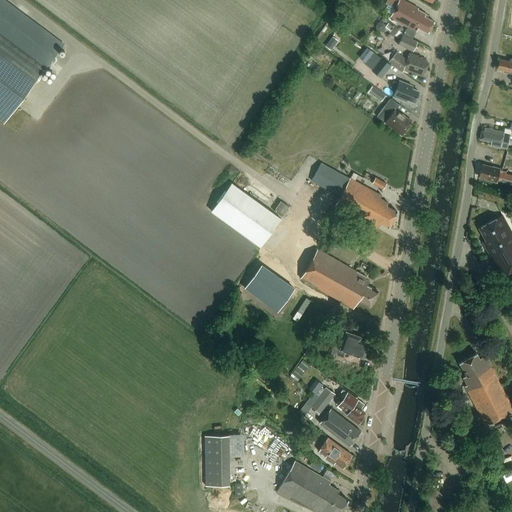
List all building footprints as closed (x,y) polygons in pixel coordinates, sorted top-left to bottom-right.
[(0,0),(0,33),(46,68),(63,45),(2,0),(0,0)] [(402,0),(399,0),(390,18),(408,28),(405,34),(413,39),(419,28),(428,33),(434,22),(424,17),(426,14),(418,10),(418,8),(402,0)] [(382,23),(378,23),(376,26),(377,29),(380,31),(383,31),(385,28),(385,25),(382,23)] [(0,120),(4,124),(46,68),(0,33),(0,120)] [(403,35),(398,45),(412,52),(417,42),(403,35)] [(403,70),(423,77),(428,63),(425,62),(426,60),(418,57),(418,56),(409,53),(407,60),(397,52),(389,62),(403,73),(403,70)] [(381,78),(391,66),(382,58),(381,59),(374,53),(365,64),(373,70),(372,71),(381,78)] [(511,59),(510,59),(509,62),(499,59),(497,69),(505,71),(504,72),(511,73),(511,59)] [(393,82),(391,88),(396,90),(393,97),(406,102),(407,100),(414,103),(419,92),(411,89),(412,87),(399,81),(398,84),(393,82)] [(368,93),(381,102),(385,96),(372,87),(368,93)] [(412,122),(395,109),(399,104),(391,98),(377,117),(402,135),(412,122)] [(505,129),(504,132),(493,130),(493,128),(490,127),(489,129),(485,128),(484,131),(482,131),(480,140),(491,142),(490,146),(500,148),(501,147),(507,148),(509,138),(511,131),(511,124),(510,131),(505,129)] [(389,228),(397,212),(387,206),(388,203),(380,199),(382,196),(355,181),(358,176),(354,174),(351,179),(350,178),(350,179),(321,164),(311,181),(340,197),(335,206),(377,229),(380,223),(389,228)] [(509,184),(511,175),(501,172),(502,170),(500,169),(493,167),(492,168),(483,165),(479,177),(496,182),(497,180),(509,184)] [(372,185),(383,190),(387,184),(376,178),(372,185)] [(281,219),(231,183),(212,211),(261,246),(281,219)] [(280,199),(273,209),(282,215),(289,205),(280,199)] [(484,239),(481,240),(489,255),(488,255),(499,277),(511,269),(511,235),(501,215),(478,228),(484,239)] [(369,307),(378,291),(367,285),(369,282),(366,279),(367,278),(317,249),(300,279),(353,309),(358,301),(369,307)] [(346,352),(363,358),(368,343),(360,340),(361,337),(346,332),(340,348),(333,346),(331,353),(344,358),(346,352)] [(255,351),(249,346),(245,351),(251,356),(255,351)] [(486,426),(511,411),(511,406),(485,356),(479,359),(476,353),(459,363),(466,376),(463,378),(467,386),(465,387),(486,426)] [(302,359),(292,375),(300,380),(310,364),(302,359)] [(313,393),(327,404),(334,394),(320,384),(317,388),(315,386),(312,391),(314,392),(313,393)] [(361,409),(364,404),(347,392),(338,406),(348,413),(346,415),(359,424),(363,417),(362,416),(365,413),(361,410),(362,409),(361,409)] [(327,404),(313,393),(299,413),(304,416),(311,407),(320,414),(327,404)] [(319,423),(350,446),(361,432),(330,409),(319,423)] [(204,435),(206,485),(230,484),(229,451),(236,451),(235,440),(230,440),(229,434),(204,435)] [(335,463),(343,469),(352,455),(327,439),(318,452),(326,457),(324,459),(334,465),(335,463)] [(476,463),(486,458),(483,451),(473,456),(476,463)] [(328,484),(330,482),(295,461),(278,490),(316,511),(340,511),(348,500),(337,494),(339,491),(328,484)]
